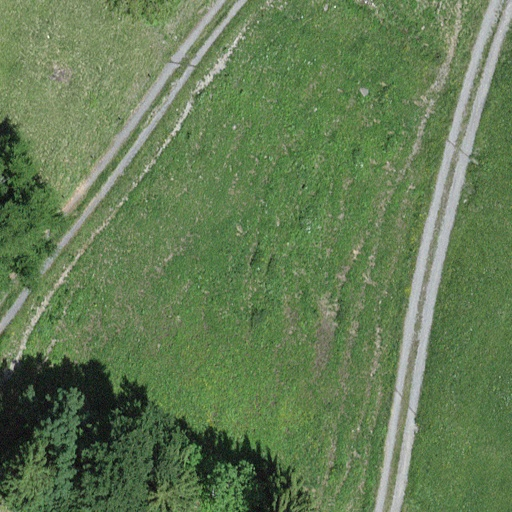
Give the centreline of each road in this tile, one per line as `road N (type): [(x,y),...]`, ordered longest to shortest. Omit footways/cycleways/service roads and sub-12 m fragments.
road 1 (track): [(503,0),(426,270),(383,511)]
road 2 (track): [(0,319),(232,0)]
